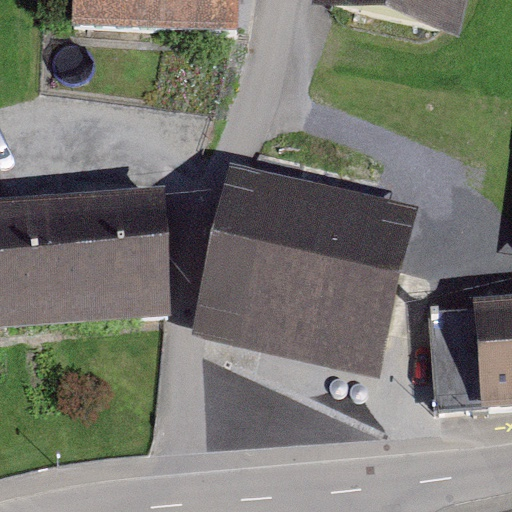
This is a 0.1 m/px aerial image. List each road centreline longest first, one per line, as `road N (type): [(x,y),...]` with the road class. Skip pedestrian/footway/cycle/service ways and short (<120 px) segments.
road 1 (unclassified): [(177,507),(198,216),(244,158),(272,0)]
road 2 (residential): [(342,493),(511,469)]
road 3 (residential): [(177,507),(342,493)]
